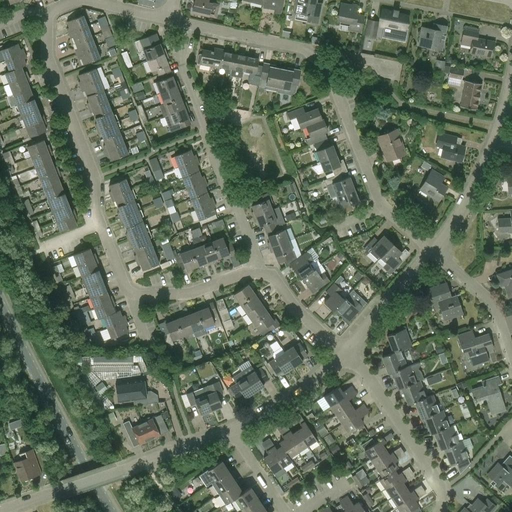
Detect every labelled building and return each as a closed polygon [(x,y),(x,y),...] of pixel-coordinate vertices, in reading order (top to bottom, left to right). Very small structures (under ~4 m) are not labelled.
[(211,3),(211,4),(207,4),(208,0),(194,0),(191,13),(208,17),(216,19),(219,5),(211,3)] [(262,0),(262,7),(274,10),(273,13),(279,14),(281,8),(275,7),(276,0),(262,0)] [(294,20),(306,22),(318,24),(320,16),(313,15),(315,0),(295,0),(293,12),(296,13),(294,20)] [(339,25),(348,26),(348,30),(360,32),(363,17),(356,15),(358,7),(340,4),(337,21),(340,21),(339,25)] [(393,12),(382,10),(378,26),(404,31),(407,16),(392,13),(393,12)] [(66,28),(68,34),(87,26),(83,15),(66,22),(69,27),(66,28)] [(364,37),(375,39),(378,22),(368,20),(364,37)] [(440,50),(445,27),(433,24),(432,30),(421,28),(418,46),(440,50)] [(91,37),(87,26),(68,34),(70,38),(73,37),(75,43),(91,37)] [(461,40),(472,42),(469,53),(491,57),(493,43),(477,39),(478,32),(463,29),(461,40)] [(95,48),(91,37),(75,43),(77,49),(74,50),(76,55),(95,48)] [(140,51),(143,50),(147,61),(165,54),(163,49),(160,50),(156,38),(145,42),(145,43),(138,45),(140,51)] [(1,51),(5,62),(24,54),(22,49),(19,50),(17,45),(1,51)] [(100,59),(95,48),(76,55),(79,62),(82,61),(83,65),(100,59)] [(196,65),(199,65),(216,69),(215,74),(218,75),(218,72),(219,72),(222,52),(223,51),(213,49),(213,52),(202,50),(201,55),(199,55),(198,56),(196,65)] [(124,51),(119,53),(124,67),(130,65),(124,51)] [(229,76),(230,76),(234,55),(222,52),(219,72),(230,75),(229,76)] [(5,62),(9,72),(21,68),(25,66),(23,60),(26,59),(24,54),(5,62)] [(151,72),(153,76),(157,74),(158,75),(169,71),(164,59),(167,58),(165,54),(147,61),(151,72)] [(239,55),(239,56),(234,55),(230,76),(242,79),(243,72),(246,57),(244,57),(244,56),(243,55),(240,54),(239,55)] [(248,78),(248,82),(249,84),(258,86),(262,67),(257,66),(258,59),(246,57),(243,72),(249,74),(248,78)] [(434,70),(443,71),(444,62),(436,60),(434,70)] [(262,64),(262,67),(258,86),(258,88),(276,91),(280,70),(272,69),(273,66),(262,64)] [(448,74),(447,78),(461,81),(464,69),(450,66),(450,67),(444,66),(443,73),(448,74)] [(5,73),(9,84),(27,77),(25,72),(23,73),(21,68),(9,72),(5,73)] [(78,82),(80,87),(99,80),(94,69),(78,75),(80,81),(78,82)] [(296,92),(296,87),(297,87),(300,71),(290,69),(290,72),(280,70),(276,91),(276,93),(291,96),(296,92)] [(155,83),(159,94),(178,86),(176,81),(173,82),(169,71),(158,75),(160,81),(155,83)] [(9,84),(13,95),(29,89),(27,83),(29,82),(27,77),(9,84)] [(103,90),(99,80),(80,87),(82,92),(84,91),(86,97),(103,90)] [(123,81),(113,85),(115,91),(126,86),(123,81)] [(476,110),(481,84),(464,81),(459,107),(476,110)] [(159,94),(163,104),(179,98),(177,92),(180,91),(178,86),(159,94)] [(13,95),(17,105),(36,98),(34,93),(31,94),(29,89),(13,95)] [(107,101),(103,90),(86,97),(88,102),(86,103),(88,108),(107,101)] [(143,91),(135,94),(138,101),(146,98),(143,91)] [(17,105),(21,116),(37,110),(35,104),(38,103),(36,98),(17,105)] [(163,104),(167,115),(186,107),(184,102),(181,103),(179,98),(163,104)] [(111,112),(107,101),(88,108),(90,113),(92,113),(94,118),(111,112)] [(170,133),(179,129),(190,125),(185,113),(188,112),(186,107),(167,115),(164,116),(170,133)] [(300,129),(306,127),(323,121),(320,115),(319,115),(316,109),(304,114),(302,108),(287,114),(290,121),(296,118),(300,129)] [(21,116),(25,127),(44,119),(42,114),(39,115),(37,110),(21,116)] [(115,122),(111,112),(94,118),(96,124),(94,124),(96,129),(115,122)] [(148,122),(144,112),(139,114),(143,124),(148,122)] [(46,124),(44,119),(25,127),(29,138),(46,131),(43,125),(46,124)] [(308,146),(313,144),(326,139),(324,133),(327,132),(323,121),(306,127),(310,138),(306,139),(308,146)] [(119,133),(115,122),(96,129),(98,134),(100,134),(102,139),(119,133)] [(382,150),(386,162),(405,154),(396,130),(378,137),(383,150),(382,150)] [(123,143),(119,133),(102,139),(105,145),(102,146),(104,150),(123,143)] [(435,146),(443,148),(441,157),(461,162),(465,147),(454,144),(456,138),(438,133),(435,146)] [(329,146),(326,139),(313,144),(316,152),(320,163),(336,156),(332,145),(329,146)] [(25,159),(30,157),(31,158),(50,150),(48,145),(45,146),(43,141),(27,147),(28,151),(23,153),(25,159)] [(128,154),(123,143),(104,150),(106,155),(108,155),(111,161),(128,154)] [(174,156),(178,167),(196,160),(195,155),(192,156),(188,146),(174,151),(176,155),(174,156)] [(31,158),(35,168),(51,162),(49,156),(52,155),(50,150),(31,158)] [(7,166),(11,165),(13,164),(9,151),(2,154),(7,166)] [(324,173),(327,180),(336,176),(347,172),(343,162),(339,164),(336,156),(320,163),(323,173),(324,173)] [(178,167),(182,178),(198,172),(196,166),(198,165),(196,160),(178,167)] [(35,168),(39,179),(58,172),(56,167),(53,168),(51,162),(35,168)] [(438,202),(445,190),(438,186),(443,178),(431,170),(419,190),(438,202)] [(39,179),(43,190),(59,183),(57,178),(60,177),(58,172),(39,179)] [(182,178),(186,188),(205,181),(203,176),(200,178),(198,172),(182,178)] [(11,177),(15,188),(20,186),(17,179),(16,175),(11,177)] [(333,189),(336,197),(354,190),(352,186),(354,186),(351,177),(338,181),(336,176),(327,180),(323,181),(327,191),(333,189)] [(108,192),(110,197),(129,190),(125,179),(109,185),(111,191),(108,192)] [(186,188),(190,199),(206,193),(204,187),(207,186),(205,181),(186,188)] [(43,190),(47,200),(66,193),(64,188),(62,189),(59,183),(43,190)] [(285,186),(291,201),(298,199),(292,183),(285,186)] [(23,193),(20,186),(15,188),(19,199),(27,196),(25,192),(23,193)] [(133,200),(129,190),(110,197),(112,202),(115,201),(117,207),(133,200)] [(358,202),(354,190),(336,197),(339,204),(333,207),(337,217),(350,212),(347,206),(358,202)] [(47,200),(51,211),(68,205),(65,199),(68,198),(66,193),(47,200)] [(190,199),(194,210),(213,202),(211,197),(208,199),(206,193),(190,199)] [(251,212),(253,218),(272,210),(270,205),(272,204),(268,193),(257,198),(259,203),(251,206),(253,212),(251,212)] [(138,211),(133,200),(117,207),(119,213),(117,214),(119,219),(138,211)] [(215,207),(213,202),(194,210),(198,220),(215,214),(212,208),(215,207)] [(51,211),(56,222),(74,214),(73,209),(70,210),(68,205),(51,211)] [(507,233),(511,232),(511,209),(510,209),(510,218),(497,219),(498,230),(507,230),(507,233)] [(276,221),(272,210),(253,218),(255,223),(257,222),(259,228),(263,226),(265,232),(282,225),(279,219),(276,221)] [(142,222),(138,211),(119,219),(121,224),(123,223),(125,228),(142,222)] [(294,213),(285,216),(287,222),(296,218),(294,213)] [(76,219),(74,214),(56,222),(60,232),(76,226),(74,220),(76,219)] [(221,219),(207,223),(209,229),(222,225),(221,219)] [(146,232),(142,222),(125,228),(128,234),(125,235),(127,239),(146,232)] [(288,242),(282,225),(265,232),(269,242),(267,243),(269,248),(288,242)] [(129,245),(132,244),(134,249),(150,243),(146,232),(127,239),(129,245)] [(326,247),(333,241),(334,240),(332,234),(329,236),(330,237),(322,242),(326,247)] [(159,239),(162,245),(168,243),(166,237),(159,239)] [(378,260),(380,258),(392,245),(391,246),(382,237),(378,242),(374,238),(365,247),(370,251),(369,252),(378,260)] [(231,243),(225,245),(223,238),(211,242),(218,259),(223,256),(224,259),(229,257),(233,268),(240,265),(235,255),(231,243)] [(212,261),(218,259),(211,242),(201,246),(208,265),(213,263),(212,261)] [(293,250),(291,251),(288,242),(269,248),(271,254),(274,252),(278,264),(296,257),(293,250)] [(134,249),(136,255),(134,256),(135,261),(154,254),(150,243),(134,249)] [(401,253),(392,245),(380,258),(387,264),(383,267),(390,274),(401,262),(397,258),(401,253)] [(201,246),(190,250),(196,266),(202,265),(202,267),(208,265),(201,246)] [(94,253),(91,254),(89,249),(73,255),(77,266),(96,258),(94,253)] [(191,271),(191,269),(196,266),(190,250),(179,254),(177,255),(175,250),(172,251),(176,263),(176,264),(180,275),(191,271)] [(302,279),(321,265),(320,265),(317,261),(311,260),(307,253),(297,259),(301,264),(293,269),(300,280),(302,279)] [(137,266),(140,265),(142,270),(158,264),(154,254),(135,261),(137,266)] [(98,263),(96,258),(77,266),(81,276),(97,270),(95,265),(98,263)] [(329,282),(323,273),(325,271),(321,265),(302,279),(308,289),(316,283),(320,288),(329,282)] [(511,266),(495,272),(500,287),(503,285),(508,299),(511,297),(511,266)] [(81,276),(83,280),(80,282),(82,288),(104,280),(102,275),(99,276),(97,270),(81,276)] [(60,274),(59,273),(55,275),(58,282),(62,280),(61,278),(63,277),(62,273),(60,274)] [(106,291),(103,286),(106,285),(104,280),(82,288),(85,295),(88,294),(90,298),(106,291)] [(330,297),(324,304),(333,312),(334,311),(346,299),(345,299),(344,300),(339,295),(342,292),(336,286),(340,282),(337,280),(326,293),(330,297)] [(249,283),(247,285),(233,295),(240,304),(254,294),(251,289),(253,288),(249,283)] [(444,318),(461,312),(456,298),(451,299),(445,284),(426,290),(432,306),(438,304),(444,318)] [(108,297),(106,291),(90,298),(94,308),(113,301),(111,296),(108,297)] [(258,299),(254,294),(240,304),(247,314),(263,302),(260,298),(258,299)] [(346,299),(334,311),(348,323),(354,316),(366,303),(358,296),(351,304),(346,299)] [(219,311),(220,315),(228,313),(226,308),(222,299),(216,301),(220,311),(219,311)] [(98,319),(103,317),(114,313),(112,307),(115,306),(113,301),(94,308),(98,319)] [(268,313),(264,308),(266,307),(263,302),(247,314),(253,323),(268,313)] [(201,307),(202,309),(197,312),(203,328),(214,324),(215,328),(221,325),(217,315),(212,303),(201,307)] [(118,311),(114,313),(103,317),(107,328),(125,320),(123,315),(121,316),(118,311)] [(197,312),(191,314),(190,312),(185,313),(193,332),(203,328),(197,312)] [(180,315),(181,318),(175,319),(182,336),(193,332),(185,313),(180,315)] [(260,333),(266,328),(270,333),(280,326),(273,317),(271,318),(268,313),(253,323),(260,333)] [(163,321),(164,324),(168,333),(162,336),(167,348),(173,345),(172,340),(182,336),(175,319),(169,322),(168,319),(163,321)] [(127,325),(125,320),(107,328),(111,339),(127,332),(125,326),(127,325)] [(81,329),(84,336),(89,335),(91,334),(89,330),(88,331),(86,328),(90,326),(88,323),(81,326),(82,329),(81,329)] [(387,336),(393,352),(393,353),(399,351),(411,346),(405,329),(387,336)] [(484,351),(492,349),(487,335),(473,339),(471,333),(458,337),(465,357),(469,356),(472,366),(487,361),(484,351)] [(93,346),(89,335),(84,336),(88,347),(93,346)] [(293,347),(284,353),(293,368),(302,362),(301,360),(307,356),(299,344),(293,348),(293,347)] [(275,360),(268,364),(276,376),(282,372),(283,374),(293,368),(284,353),(280,347),(274,352),(273,353),(272,355),(273,357),(275,360)] [(388,374),(392,373),(405,367),(399,351),(393,353),(393,352),(382,357),(388,374)] [(133,357),(93,357),(93,364),(133,364),(133,362),(137,362),(143,375),(149,375),(141,356),(133,356),(133,357)] [(419,363),(409,367),(408,366),(405,367),(392,373),(398,389),(401,388),(418,381),(423,379),(420,372),(420,371),(418,370),(420,365),(419,363)] [(250,366),(241,372),(249,385),(254,393),(263,387),(262,385),(268,381),(260,369),(255,373),(250,366)] [(231,397),(235,395),(238,400),(244,396),(245,399),(254,393),(249,385),(241,372),(232,378),(236,384),(227,391),(231,397)] [(496,385),(500,384),(498,377),(481,383),(483,387),(471,391),(473,398),(474,403),(476,403),(475,401),(485,397),(491,415),(505,410),(496,385)] [(146,405),(145,399),(143,380),(115,384),(118,403),(136,400),(137,406),(146,405)] [(425,398),(418,381),(401,388),(408,404),(414,402),(425,398)] [(212,385),(202,388),(211,411),(221,407),(217,396),(223,394),(218,382),(212,385)] [(324,397),(330,406),(353,391),(351,387),(342,392),(339,387),(324,397)] [(202,388),(192,392),(186,395),(190,406),(196,403),(200,415),(211,411),(202,388)] [(356,395),(353,391),(330,406),(336,415),(351,405),(348,401),(356,395)] [(420,419),(424,418),(438,412),(432,395),(425,398),(414,402),(420,419)] [(466,403),(460,404),(462,419),(469,418),(466,403)] [(336,415),(342,424),(366,409),(363,405),(354,410),(351,405),(336,415)] [(369,413),(366,409),(342,424),(348,434),(363,423),(360,419),(369,413)] [(166,411),(160,414),(163,419),(169,416),(166,411)] [(430,434),(433,433),(448,427),(441,411),(438,412),(424,418),(430,434)] [(113,412),(106,416),(109,423),(117,420),(113,412)] [(141,422),(141,424),(149,440),(159,436),(154,425),(161,422),(158,416),(150,420),(149,418),(141,422)] [(138,445),(149,440),(141,424),(131,428),(128,421),(122,424),(129,439),(134,436),(138,445)] [(302,428),(297,431),(307,446),(316,440),(304,422),(300,425),(302,428)] [(322,424),(315,429),(320,437),(328,433),(322,424)] [(440,450),(443,448),(457,443),(451,426),(448,427),(433,433),(440,450)] [(298,452),(307,446),(297,431),(292,435),(290,431),(286,434),(298,452)] [(289,458),(298,452),(286,434),(282,437),(284,440),(279,444),(281,447),(289,458)] [(364,450),(370,460),(385,450),(382,445),(385,443),(382,438),(364,450)] [(457,443),(443,448),(450,465),(455,463),(459,474),(469,463),(461,442),(457,443)] [(329,449),(333,455),(340,451),(337,445),(329,449)] [(291,461),(289,458),(281,447),(277,450),(275,447),(270,450),(282,468),(291,461)] [(399,448),(393,451),(396,458),(402,455),(399,448)] [(21,460),(14,463),(21,481),(34,477),(29,465),(36,462),(31,450),(19,455),(21,460)] [(273,474),(282,468),(270,450),(266,453),(268,455),(263,459),(273,474)] [(370,460),(376,469),(394,457),(392,453),(389,455),(385,450),(370,460)] [(324,452),(318,456),(321,461),(327,457),(324,452)] [(500,465),(498,463),(486,476),(494,483),(492,485),(500,492),(507,485),(511,489),(511,458),(509,455),(500,465)] [(397,461),(394,457),(376,469),(382,478),(394,470),(397,468),(394,463),(397,461)] [(311,460),(306,464),(309,469),(314,465),(311,460)] [(206,487),(211,484),(214,481),(228,471),(221,461),(207,470),(198,475),(206,487)] [(352,467),(348,461),(343,465),(347,470),(352,467)] [(304,473),(309,469),(306,464),(300,468),(304,473)] [(397,475),(394,470),(382,478),(379,480),(385,489),(403,477),(400,473),(397,475)] [(218,494),(221,492),(221,491),(235,482),(228,471),(214,481),(216,485),(213,487),(218,494)] [(351,477),(355,483),(360,479),(356,474),(351,477)] [(297,477),(291,481),(294,486),(300,482),(297,477)] [(406,481),(403,477),(385,489),(391,498),(406,488),(403,483),(406,481)] [(364,485),(360,479),(355,483),(359,488),(364,485)] [(289,490),(294,486),(291,481),(285,485),(289,490)] [(225,505),(237,497),(236,497),(242,493),(242,492),(235,482),(221,491),(221,492),(223,496),(221,498),(225,505)] [(240,510),(243,508),(243,507),(257,498),(250,487),(242,492),(242,493),(236,497),(237,497),(238,500),(236,502),(240,510)] [(391,498),(397,507),(415,495),(412,491),(409,493),(406,488),(391,498)] [(362,496),(365,502),(370,499),(367,493),(362,496)] [(397,507),(391,511),(409,511),(413,510),(418,507),(414,501),(418,499),(415,495),(397,507)] [(365,511),(359,502),(353,505),(348,496),(343,499),(351,511),(365,511)] [(258,511),(264,508),(257,498),(243,507),(243,508),(246,511),(244,511),(258,511)] [(487,498),(483,503),(477,498),(471,505),(470,504),(465,509),(464,508),(460,511),(488,511),(490,511),(491,511),(492,511),(497,507),(487,498)] [(343,511),(351,511),(343,499),(339,502),(345,511),(343,511)] [(374,504),(370,499),(365,502),(369,508),(374,504)]
